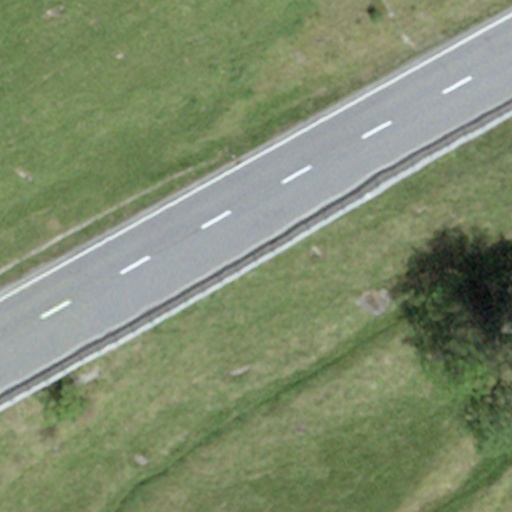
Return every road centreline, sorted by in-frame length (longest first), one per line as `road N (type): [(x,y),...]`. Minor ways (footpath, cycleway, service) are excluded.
road 1 (primary): [(0,343),(511,57)]
road 2 (track): [(112,511),(162,465),(279,381),(511,249)]
